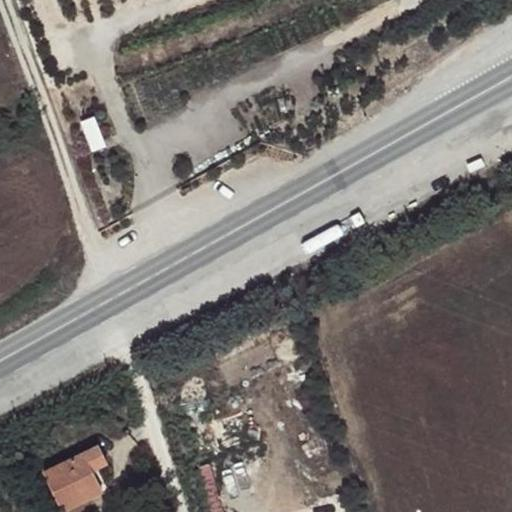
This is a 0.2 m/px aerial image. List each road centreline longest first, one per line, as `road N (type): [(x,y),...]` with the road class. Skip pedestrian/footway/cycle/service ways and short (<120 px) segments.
road 1 (secondary): [(470,95),(0,366)]
road 2 (track): [(0,14),(105,305)]
road 3 (track): [(178,511),(105,305)]
